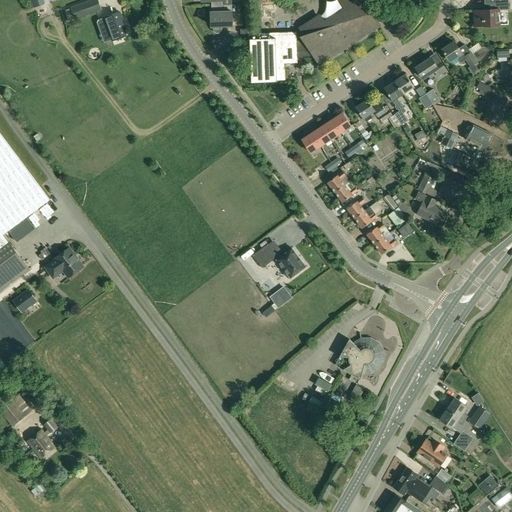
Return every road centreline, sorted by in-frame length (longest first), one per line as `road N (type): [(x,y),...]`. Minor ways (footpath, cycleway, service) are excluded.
road 1 (residential): [(264,144),(437,30),(444,0)]
road 2 (primary): [(345,505),(456,327)]
road 3 (tertiary): [(396,285),(356,265),(264,144)]
road 4 (primary): [(433,337),(345,505)]
road 5 (tertiary): [(264,144),(194,52),(168,0)]
road 6 (residential): [(511,159),(454,265)]
